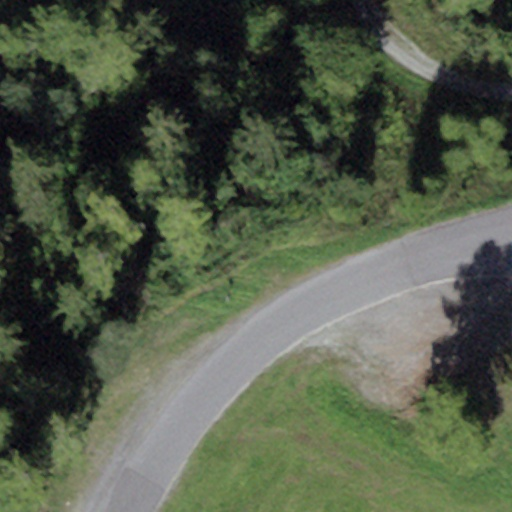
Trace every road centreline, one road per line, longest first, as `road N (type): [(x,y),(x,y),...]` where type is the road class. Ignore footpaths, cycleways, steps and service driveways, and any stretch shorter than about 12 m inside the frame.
road 1 (unclassified): [(511,221),(440,235),(312,289),(233,348),(142,466),(117,511)]
road 2 (track): [(375,0),(433,63),(511,88)]
